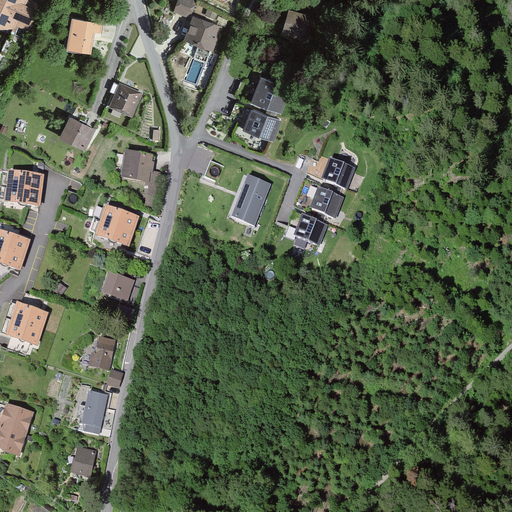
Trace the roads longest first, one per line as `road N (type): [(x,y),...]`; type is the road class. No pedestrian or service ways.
road 1 (residential): [(139,0),(179,154),(106,511)]
road 2 (track): [(357,511),(511,353)]
